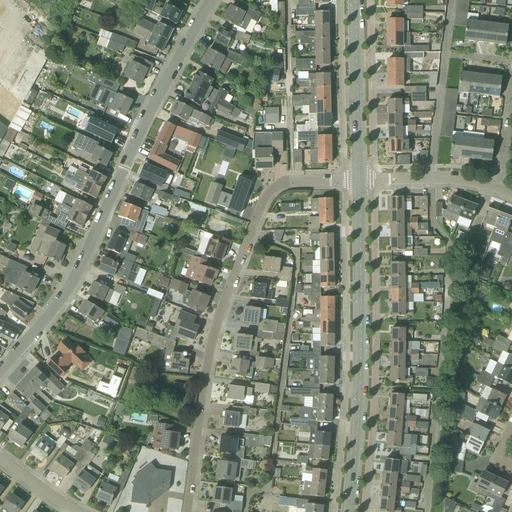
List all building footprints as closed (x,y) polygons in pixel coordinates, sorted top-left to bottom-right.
[(86,0),(84,9),(95,13),(98,3),(87,0),(86,0)] [(138,0),(136,7),(151,13),(160,17),(176,25),(182,13),(164,4),(161,9),(153,5),(155,0),(138,0)] [(328,0),(298,0),(299,9),(305,8),(315,8),(315,4),(328,4),(328,0)] [(246,14),(244,13),(231,7),(224,21),(245,32),(251,20),(257,23),(261,15),(249,9),(246,14)] [(316,26),(329,26),(329,12),(308,13),(308,18),(315,18),(316,26)] [(118,23),(127,27),(129,22),(130,20),(121,16),(118,23)] [(137,26),(168,42),(173,30),(158,23),(156,28),(140,19),(137,26)] [(388,33),(403,33),(403,20),(388,20),(388,33)] [(477,22),(467,21),(466,27),(464,41),(475,42),(477,22)] [(488,23),(477,22),(475,42),(485,43),(488,23)] [(495,45),(498,25),(488,23),(485,43),(495,45)] [(508,26),(498,25),(495,45),(506,46),(508,26)] [(162,53),(168,42),(137,26),(133,33),(142,37),(150,40),(147,45),(162,53)] [(329,39),(329,26),(316,26),(316,32),(295,32),(295,40),(300,40),(329,39)] [(214,40),(234,50),(238,41),(247,44),(250,37),(230,29),(229,32),(220,28),(214,40)] [(28,37),(35,41),(38,36),(30,32),(28,37)] [(410,33),(403,33),(388,33),(388,47),(405,47),(405,53),(423,53),(428,53),(428,47),(410,47),(410,33)] [(123,38),(112,34),(110,41),(125,46),(134,50),(137,43),(123,38)] [(329,52),(329,39),(300,40),(300,45),(310,45),(310,53),(316,52),(329,52)] [(122,52),(125,46),(110,41),(106,49),(117,53),(118,51),(122,52)] [(37,93),(31,89),(51,51),(33,42),(9,90),(32,102),(37,93)] [(226,59),(224,58),(209,50),(202,64),(225,75),(232,62),(241,66),(245,58),(229,52),(226,59)] [(330,66),(329,52),(316,52),(316,61),(309,61),(296,61),(296,71),(316,70),(316,66),(330,66)] [(423,59),(423,53),(405,53),(404,59),(403,59),(403,60),(388,60),(388,74),(403,73),(410,73),(410,59),(423,59)] [(150,72),(153,65),(132,55),(130,61),(132,63),(125,77),(140,85),(147,70),(150,72)] [(277,84),(279,72),(267,69),(264,81),(277,84)] [(198,72),(191,85),(223,102),(228,93),(220,89),(218,92),(210,88),(213,80),(198,72)] [(461,72),(458,91),(458,92),(468,94),(471,74),(461,72)] [(403,87),(403,73),(388,74),(388,87),(403,87)] [(436,87),(438,73),(429,73),(429,86),(436,87)] [(125,116),(132,102),(119,95),(116,94),(120,86),(92,74),(89,81),(113,93),(106,107),(112,109),(112,110),(125,116)] [(297,88),(317,88),(330,88),(330,74),(309,75),(309,80),(297,80),(297,88)] [(468,94),(479,95),(481,75),(471,74),(468,94)] [(479,95),(489,96),(491,76),(481,75),(479,95)] [(491,76),(489,96),(500,98),(502,78),(491,76)] [(223,102),(191,85),(184,99),(200,107),(204,99),(212,104),(210,107),(230,117),(235,108),(223,102)] [(317,96),(301,96),(292,96),(292,102),(330,101),(330,88),(317,88),(317,96)] [(426,94),(411,94),(411,103),(426,102),(426,94)] [(388,114),(402,114),(402,105),(409,105),(409,100),(388,100),(388,114)] [(330,101),(292,102),(293,107),(309,107),(309,115),(317,115),(331,114),(330,101)] [(199,122),(200,123),(199,124),(206,127),(206,126),(207,126),(211,118),(196,111),(176,102),(170,114),(186,122),(189,117),(199,122)] [(9,128),(18,132),(19,133),(31,112),(21,107),(9,128)] [(306,132),(312,132),(318,132),(318,128),(331,128),(331,114),(317,115),(317,123),(305,123),(306,132)] [(402,114),(388,114),(389,127),(402,127),(402,114)] [(265,124),(279,124),(278,115),(265,115),(265,124)] [(93,118),(90,125),(87,132),(85,131),(112,144),(112,143),(118,131),(118,130),(91,117),(91,118),(93,118)] [(8,129),(0,123),(0,143),(2,139),(8,129)] [(166,123),(153,150),(162,154),(172,134),(190,141),(188,145),(196,148),(201,136),(175,126),(175,127),(166,123)] [(402,127),(389,127),(389,140),(402,140),(402,127)] [(18,132),(9,128),(8,129),(2,139),(11,144),(18,132)] [(252,156),(252,151),(253,145),(219,131),(215,142),(252,156)] [(312,137),(312,132),(306,132),(298,133),(298,142),(307,142),(310,142),(310,150),(331,150),(331,136),(312,137)] [(254,134),(253,145),(252,151),(256,151),(256,169),(272,169),(272,151),(282,151),(282,133),(254,134)] [(463,138),(453,137),(452,139),(450,157),(461,158),(463,138)] [(91,160),(106,167),(112,155),(98,148),(100,144),(87,138),(81,148),(94,154),(91,160)] [(473,139),(463,138),(461,158),(471,159),(473,139)] [(481,160),(484,140),(473,139),(471,159),(481,160)] [(410,140),(402,140),(389,140),(389,154),(410,153),(410,140)] [(494,142),(484,140),(481,160),(492,161),(494,142)] [(148,159),(169,169),(175,172),(179,163),(162,154),(153,150),(148,159)] [(294,150),(294,164),(302,164),(301,150),(294,150)] [(332,163),(331,150),(310,150),(311,164),(332,163)] [(142,186),(155,191),(155,190),(166,194),(169,186),(163,184),(167,174),(145,165),(140,178),(144,180),(142,186)] [(75,176),(101,189),(107,178),(92,171),(89,176),(78,170),(75,176)] [(81,192),(96,200),(101,189),(75,176),(67,172),(64,178),(77,184),(75,189),(81,192)] [(216,205),(217,204),(228,208),(227,209),(241,214),(252,182),(239,177),(232,196),(211,189),(206,202),(216,205)] [(153,197),(158,199),(160,192),(155,190),(155,191),(142,186),(136,183),(131,196),(150,204),(153,197)] [(170,201),(172,196),(166,194),(160,192),(158,199),(166,202),(167,200),(170,201)] [(61,205),(64,206),(87,218),(92,207),(66,195),(61,205)] [(390,198),(390,211),(404,211),(403,203),(411,203),(411,197),(390,198)] [(419,211),(421,211),(427,211),(428,211),(427,197),(419,197),(419,211)] [(459,217),(465,202),(452,197),(447,211),(442,209),(442,203),(436,203),(436,218),(442,218),(457,223),(459,217)] [(312,212),(319,212),(333,212),(332,199),(311,200),(312,212)] [(465,202),(459,217),(472,221),(477,206),(465,202)] [(46,222),(49,216),(51,213),(32,204),(28,214),(46,222)] [(120,226),(123,227),(141,234),(145,224),(143,223),(147,213),(149,214),(149,213),(123,204),(118,217),(123,219),(120,226)] [(300,204),(280,205),(281,213),(300,213),(300,204)] [(66,225),(68,221),(76,225),(75,227),(80,229),(82,228),(87,218),(64,206),(56,221),(66,225)] [(151,213),(163,217),(166,210),(154,206),(151,213)] [(494,228),(500,213),(488,208),(482,223),(494,228)] [(390,225),(404,224),(428,224),(427,216),(417,217),(417,218),(410,218),(410,216),(404,216),(404,211),(390,211),(390,225)] [(333,224),(333,212),(319,212),(319,218),(308,218),(308,229),(319,229),(319,225),(333,224)] [(494,228),(507,233),(511,219),(511,217),(500,213),(494,228)] [(45,235),(47,236),(44,242),(36,238),(31,251),(47,257),(52,260),(52,261),(54,261),(54,260),(59,262),(62,263),(64,256),(62,255),(66,247),(54,242),(55,239),(56,240),(58,233),(56,232),(58,228),(50,224),(45,235)] [(428,230),(428,224),(404,224),(390,225),(391,238),(404,237),(411,237),(411,229),(418,229),(418,230),(428,230)] [(468,245),(473,231),(467,229),(462,243),(468,245)] [(108,250),(120,255),(118,258),(133,264),(135,258),(127,254),(130,247),(124,245),(128,236),(123,234),(123,233),(116,230),(114,235),(110,244),(109,243),(107,248),(108,249),(108,250)] [(479,233),(473,231),(468,245),(474,247),(479,233)] [(147,238),(135,233),(132,241),(144,245),(147,238)] [(320,248),(333,248),(333,234),(312,235),(312,240),(320,240),(320,248)] [(231,242),(220,238),(214,236),(213,241),(210,240),(205,256),(221,262),(226,248),(228,249),(231,242)] [(411,237),(404,237),(391,238),(391,251),(412,251),(412,246),(411,246),(411,237)] [(497,256),(503,258),(508,244),(502,242),(497,256)] [(511,245),(508,244),(503,258),(508,260),(511,253),(511,245)] [(193,257),(188,270),(186,278),(210,286),(213,278),(215,279),(218,272),(208,269),(210,263),(200,259),(201,255),(181,248),(180,253),(193,257)] [(334,261),(333,248),(320,248),(320,261),(334,261)] [(7,282),(12,285),(17,287),(17,288),(31,295),(38,280),(25,273),(25,274),(20,271),(23,266),(1,256),(0,258),(0,265),(6,268),(3,275),(10,278),(7,282)] [(291,283),(293,269),(280,267),(281,259),(264,257),(262,272),(277,274),(276,281),(291,283)] [(146,271),(140,269),(141,267),(133,264),(118,258),(116,258),(114,263),(104,259),(99,270),(122,280),(134,285),(134,284),(140,286),(146,271)] [(334,274),(334,261),(320,261),(320,275),(334,274)] [(391,263),(391,277),(405,277),(405,268),(412,268),(412,263),(391,263)] [(334,274),(320,275),(311,275),(311,286),(303,286),(303,293),(308,293),(320,293),(320,288),(334,288),(334,274)] [(162,275),(159,284),(168,287),(171,278),(162,275)] [(391,290),(405,290),(411,290),(410,284),(405,284),(405,277),(391,277),(391,290)] [(172,289),(184,294),(187,285),(175,280),(172,289)] [(89,296),(102,301),(108,304),(113,292),(123,296),(126,289),(116,285),(113,291),(107,289),(94,283),(89,296)] [(253,284),(251,298),(264,300),(271,301),(273,292),(266,291),(266,285),(253,284)] [(162,298),(164,292),(149,288),(147,293),(162,298)] [(391,290),(392,303),(405,303),(405,296),(409,296),(409,295),(418,295),(418,290),(411,290),(405,290),(391,290)] [(23,321),(31,310),(18,301),(20,298),(7,292),(1,300),(12,308),(10,311),(23,321)] [(194,292),(188,307),(203,313),(209,298),(194,292)] [(321,303),(321,310),(334,310),(334,298),(320,298),(320,293),(308,293),(308,299),(313,299),(313,303),(321,303)] [(149,317),(155,319),(161,301),(156,299),(149,317)] [(290,300),(277,299),(276,307),(289,309),(290,300)] [(101,319),(101,318),(116,328),(120,322),(86,301),(78,314),(94,323),(98,318),(101,319)] [(405,311),(405,303),(392,303),(392,317),(413,316),(413,311),(405,311)] [(272,333),(276,334),(278,322),(259,320),(260,310),(244,308),(242,323),(263,326),(262,332),(272,333)] [(334,310),(321,310),(315,310),(315,317),(305,317),(305,322),(334,323),(334,310)] [(181,313),(171,340),(175,342),(177,337),(185,341),(186,338),(193,341),(198,328),(193,326),(196,318),(181,313)] [(0,332),(16,341),(21,332),(0,321),(0,332)] [(334,323),(305,322),(296,322),(296,330),(312,330),(312,329),(321,329),(321,335),(334,335),(334,323)] [(392,329),(392,342),(405,342),(405,334),(413,334),(413,329),(392,329)] [(119,331),(117,339),(129,343),(131,335),(119,331)] [(257,357),(258,358),(259,352),(256,352),(257,343),(261,343),(262,340),(271,341),(272,333),(262,332),(258,331),(257,338),(235,335),(233,350),(249,352),(249,356),(257,357)] [(146,340),(166,348),(167,348),(170,340),(149,333),(146,340)] [(334,347),(334,335),(321,335),(321,342),(313,342),(313,347),(334,347)] [(499,336),(496,341),(509,348),(511,342),(507,340),(499,336)] [(67,370),(65,368),(71,362),(74,365),(75,366),(84,357),(83,356),(82,355),(83,354),(84,353),(77,347),(77,348),(75,349),(67,341),(66,340),(58,349),(58,350),(64,355),(58,361),(55,358),(54,357),(47,364),(48,365),(60,377),(61,378),(68,370),(67,370)] [(506,353),(509,348),(496,341),(493,347),(502,351),(506,353)] [(392,342),(391,355),(405,356),(411,356),(418,356),(419,350),(411,350),(411,342),(405,342),(392,342)] [(334,358),(320,357),(320,353),(314,352),(303,353),(303,359),(307,359),(314,360),(314,371),(320,371),(334,371),(334,358)] [(183,354),(182,354),(172,353),(170,371),(179,372),(179,369),(188,370),(189,360),(184,360),(184,358),(185,357),(185,356),(184,355),(183,354)] [(391,355),(391,369),(405,369),(405,356),(391,355)] [(511,355),(509,355),(503,367),(511,370),(511,355)] [(272,359),(258,358),(257,357),(256,366),(271,368),(272,359)] [(245,378),(245,377),(251,378),(253,363),(249,363),(234,361),(233,367),(231,367),(230,376),(245,378)] [(511,385),(511,384),(511,370),(503,367),(496,363),(491,375),(482,371),(479,376),(492,383),(495,377),(511,385)] [(125,370),(116,367),(109,385),(100,382),(96,391),(114,398),(125,370)] [(47,379),(42,375),(35,368),(26,378),(37,389),(43,383),(47,387),(57,396),(65,388),(55,378),(50,383),(47,379)] [(405,369),(391,369),(391,382),(412,382),(412,377),(405,377),(405,369)] [(428,378),(428,369),(415,369),(415,377),(428,378)] [(302,389),(319,390),(319,385),(333,385),(334,371),(320,371),(319,378),(309,378),(309,383),(303,382),(302,389)] [(490,388),(492,383),(479,376),(476,382),(486,386),(490,388)] [(27,407),(31,411),(37,417),(45,409),(35,399),(32,396),(37,389),(26,378),(16,388),(28,399),(32,403),(27,407)] [(254,392),(269,394),(270,385),(255,383),(254,392)] [(252,389),(228,386),(226,400),(243,402),(243,396),(251,397),(252,389)] [(333,396),(319,395),(319,390),(302,389),(297,389),(297,395),(302,395),(302,396),(313,397),(312,408),(332,409),(333,396)] [(506,396),(492,390),(486,402),(501,409),(506,396)] [(7,399),(22,413),(26,406),(12,393),(7,399)] [(390,408),(403,409),(404,400),(411,401),(412,396),(391,394),(390,408)] [(478,412),(481,413),(481,414),(495,421),(501,409),(486,402),(481,399),(475,411),(465,406),(454,401),(453,407),(462,411),(475,418),(478,412)] [(122,414),(125,404),(118,402),(115,412),(122,414)] [(0,405),(0,430),(8,419),(11,414),(0,405)] [(22,425),(31,411),(27,407),(26,406),(22,413),(16,421),(22,425)] [(223,427),(238,429),(240,415),(256,417),(257,410),(241,408),(240,414),(225,412),(223,427)] [(300,419),(291,418),(290,425),(300,426),(317,427),(317,422),(331,423),(332,409),(312,408),(301,408),(300,419)] [(402,422),(403,409),(390,408),(389,421),(402,422)] [(46,409),(40,417),(46,420),(51,412),(46,409)] [(462,411),(460,416),(459,417),(473,423),(475,418),(462,411)] [(402,422),(389,421),(388,434),(401,435),(402,422)] [(416,422),(408,422),(408,428),(414,428),(414,430),(427,430),(427,423),(416,422)] [(154,448),(169,450),(170,451),(174,451),(175,450),(178,451),(180,435),(173,434),(174,427),(157,425),(154,448)] [(475,425),(469,437),(484,444),(490,432),(475,425)] [(31,434),(20,426),(10,439),(22,447),(31,434)] [(317,427),(300,426),(299,433),(310,434),(309,445),(315,446),(329,447),(330,434),(316,432),(317,427)] [(60,450),(64,443),(70,435),(62,429),(58,435),(61,437),(54,446),(60,450)] [(400,448),(399,455),(411,456),(412,449),(410,449),(411,444),(400,443),(401,435),(388,434),(387,447),(400,448)] [(271,447),(272,438),(259,436),(258,445),(271,447)] [(243,460),(245,448),(243,448),(244,441),(238,440),(222,437),(220,452),(226,453),(226,454),(235,455),(235,459),(237,460),(243,460)] [(478,456),(484,444),(469,437),(466,445),(463,443),(454,461),(449,460),(448,466),(463,468),(463,461),(465,450),(478,456)] [(64,443),(60,450),(63,452),(51,469),(64,478),(73,466),(76,461),(81,465),(90,453),(89,452),(94,445),(87,440),(80,449),(78,447),(71,448),(64,443)] [(31,454),(43,463),(52,449),(41,441),(31,454)] [(308,459),(314,460),(328,461),(329,447),(315,446),(309,445),(308,457),(297,457),(297,463),(307,464),(308,459)] [(95,456),(90,453),(81,465),(86,469),(95,456)] [(411,456),(399,455),(399,461),(386,459),(384,473),(397,474),(398,466),(410,467),(411,456)] [(253,462),(243,460),(237,460),(236,465),(218,462),(216,479),(239,482),(241,468),(252,470),(253,462)] [(162,489),(169,490),(172,472),(156,470),(151,464),(134,478),(136,480),(131,484),(134,487),(133,488),(131,503),(149,506),(150,498),(154,499),(161,493),(162,489)] [(312,483),(325,485),(327,471),(306,469),(305,474),(313,475),(312,483)] [(86,494),(95,480),(89,476),(90,474),(84,470),(73,485),(86,494)] [(119,484),(124,486),(130,473),(123,470),(117,483),(106,478),(103,484),(102,484),(96,498),(110,504),(119,484)] [(488,492),(495,478),(483,472),(477,484),(472,482),(468,490),(485,498),(486,497),(488,492)] [(397,474),(384,473),(383,486),(396,487),(397,474)] [(488,492),(500,498),(507,484),(495,478),(488,492)] [(324,498),(325,485),(312,483),(311,491),(303,490),(303,496),(324,498)] [(394,501),(396,487),(383,486),(381,499),(394,501)] [(226,505),(225,511),(235,511),(241,511),(243,503),(230,502),(231,490),(223,488),(223,489),(215,488),(213,503),(226,505)] [(18,511),(24,504),(12,495),(3,507),(8,511),(7,511),(18,511)] [(322,511),(323,507),(308,505),(309,501),(286,499),(287,498),(279,497),(278,506),(289,507),(288,511),(322,511)] [(394,501),(381,499),(379,511),(400,511),(401,509),(394,509),(394,501)]
